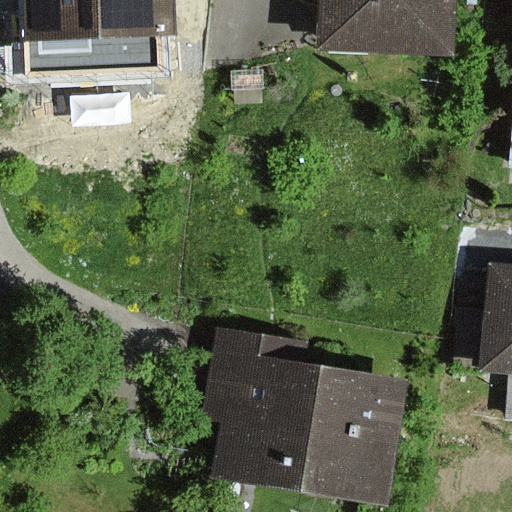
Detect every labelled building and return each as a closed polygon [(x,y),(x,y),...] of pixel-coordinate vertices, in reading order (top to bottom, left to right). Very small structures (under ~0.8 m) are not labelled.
[(164,11),(163,0),(26,0),(27,17),(153,11),(164,11)] [(457,0),(318,0),(317,51),(455,57),(457,0)] [(153,11),(27,17),(28,38),(10,38),(11,73),(155,65),(153,11)] [(511,266),(489,264),(485,311),(458,309),(453,364),(481,366),(480,373),(509,375),(505,421),(511,421),(511,266)] [(312,366),(316,344),(220,328),(205,420),(224,423),(215,479),(391,508),(411,383),(312,366)]
